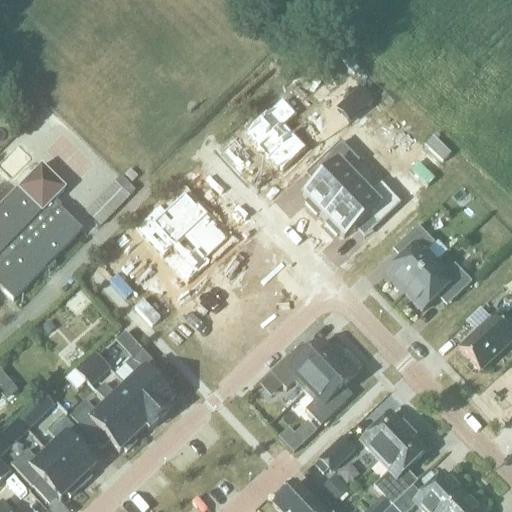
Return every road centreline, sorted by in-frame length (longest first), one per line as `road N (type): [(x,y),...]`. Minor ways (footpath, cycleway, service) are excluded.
road 1 (residential): [(332,295),(95,511)]
road 2 (residential): [(511,481),(332,295)]
road 3 (residential): [(332,295),(213,163)]
